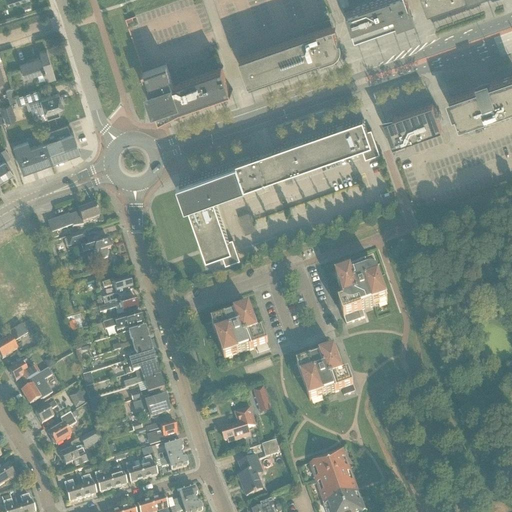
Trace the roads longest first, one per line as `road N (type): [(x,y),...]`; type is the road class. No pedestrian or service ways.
road 1 (tertiary): [(511,19),(250,115),(147,143)]
road 2 (tertiary): [(156,165),(326,98),(511,46)]
road 3 (unknown): [(279,190),(361,162),(372,194),(357,202),(248,245),(238,209)]
road 4 (residential): [(210,472),(160,315)]
road 5 (residential): [(160,315),(299,266)]
road 6 (unclassified): [(67,19),(99,120),(118,145)]
road 7 (residential): [(80,511),(210,472)]
road 8 (residential): [(160,315),(137,240),(134,184)]
road 9 (unknown): [(511,163),(426,195),(415,171),(420,159)]
